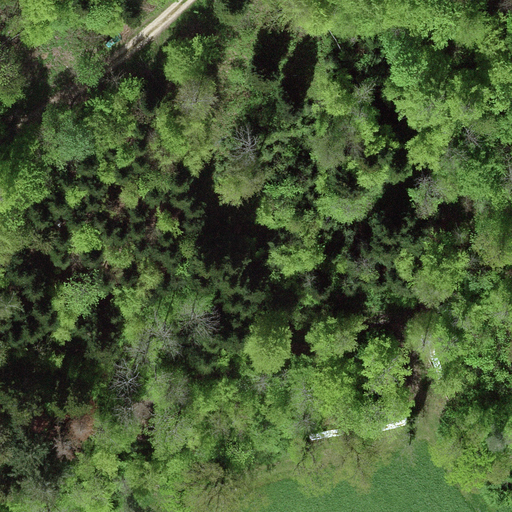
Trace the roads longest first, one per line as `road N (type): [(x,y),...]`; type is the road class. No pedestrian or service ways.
road 1 (track): [(0,470),(89,411),(170,372),(252,345),(401,321),(462,299)]
road 2 (track): [(0,155),(191,0)]
